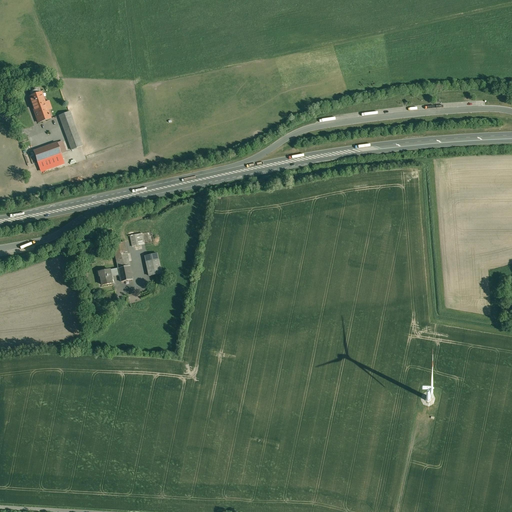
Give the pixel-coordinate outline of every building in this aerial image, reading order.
[(50,119),(41,92),(29,97),(38,123),(50,119)] [(69,112),(59,115),(72,150),(81,146),(69,112)] [(57,143),(33,151),(40,169),(63,161),(57,143)] [(140,229),(127,231),(128,237),(130,236),(132,247),(144,244),(142,233),(141,234),(140,229)] [(125,242),(113,244),(118,268),(120,275),(121,282),(133,280),(125,242)] [(157,254),(145,256),(149,276),(162,274),(157,254)] [(118,268),(110,270),(99,272),(100,277),(101,277),(103,285),(113,283),(112,279),(114,279),(113,276),(120,275),(118,268)]
